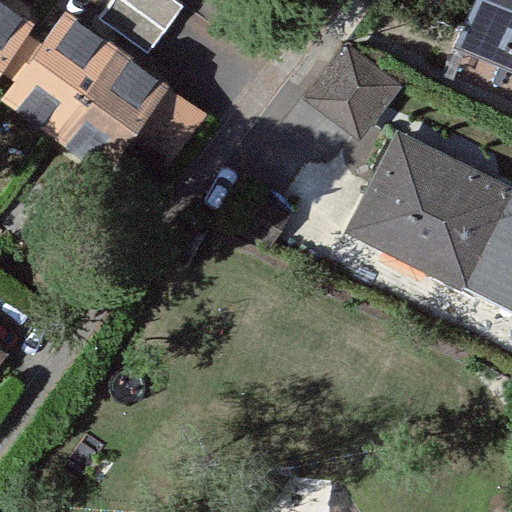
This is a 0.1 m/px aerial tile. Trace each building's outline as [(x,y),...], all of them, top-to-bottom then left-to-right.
[(9,0),(0,0),(0,61),(33,16),(9,0)] [(179,0),(109,0),(99,15),(148,50),(182,1),(179,0)] [(511,0),(472,0),(456,40),(511,63),(511,0)] [(0,91),(52,129),(117,41),(64,2),(0,90),(0,91)] [(345,38),(303,94),(360,136),(402,79),(345,38)] [(117,41),(52,129),(104,166),(168,77),(117,41)] [(511,184),(397,124),(345,228),(511,310),(511,184)] [(293,209),(253,185),(232,220),(272,244),(293,209)]
